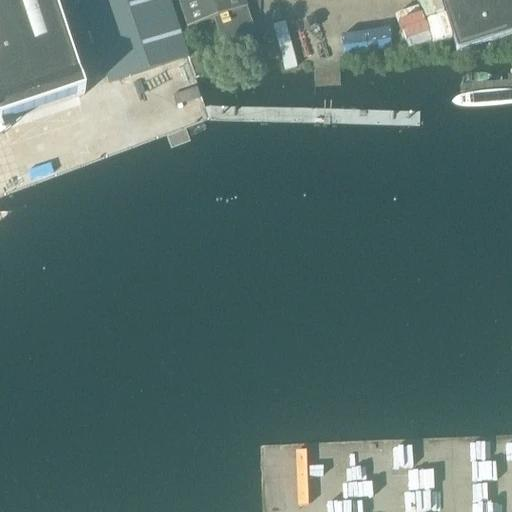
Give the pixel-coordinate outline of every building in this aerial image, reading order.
[(51,0),(0,0),(0,132),(1,132),(0,128),(0,123),(84,96),(51,0)] [(80,0),(95,45),(102,65),(108,85),(187,58),(167,0),(80,0)] [(177,0),(187,29),(213,20),(246,9),(242,0),(177,0)] [(428,0),(418,0),(424,17),(433,14),(428,0)] [(511,35),(511,0),(438,0),(456,54),(511,35)] [(246,9),(213,20),(221,44),(254,33),(246,9)]
